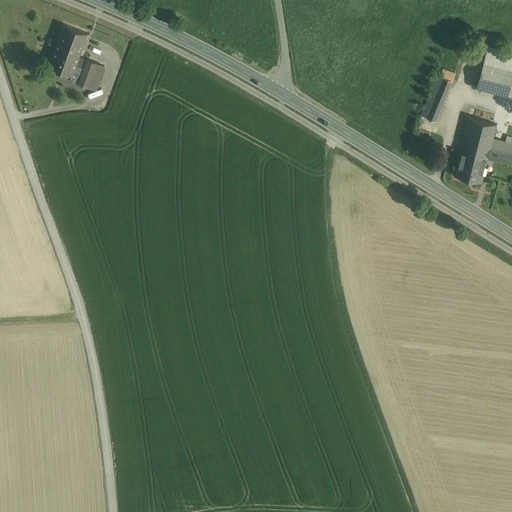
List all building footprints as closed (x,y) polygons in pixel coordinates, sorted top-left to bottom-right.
[(88,33),(65,24),(58,43),(81,51),(88,33)] [(81,51),(58,43),(50,66),(73,74),(77,61),(79,56),(81,51)] [(511,54),(488,48),(484,63),(511,70),(511,54)] [(97,63),(79,56),(77,61),(86,64),(79,82),(89,85),(97,63)] [(511,77),(511,70),(484,63),(477,87),(507,95),(511,77)] [(452,81),(439,75),(428,101),(441,106),(452,81)] [(428,101),(422,116),(435,121),(441,106),(428,101)] [(497,124),(470,117),(461,151),(488,158),(493,139),(497,124)] [(511,137),(507,136),(506,142),(493,139),(488,158),(511,164),(511,137)] [(461,151),(455,175),(482,181),(488,158),(461,151)]
